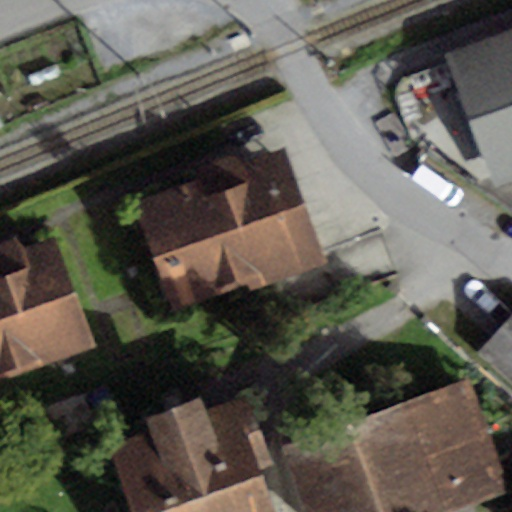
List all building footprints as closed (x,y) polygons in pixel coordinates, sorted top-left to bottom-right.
[(511,17),(436,44),(495,212),(511,206),(511,17)] [(271,168),(128,213),(159,314),(303,269),(271,168)] [(47,265),(0,278),(0,379),(74,358),(47,265)] [(511,320),(474,364),(511,396),(511,320)] [(469,388),(278,446),(297,511),(441,511),(501,494),(469,388)] [(128,447),(90,460),(108,511),(250,511),(219,425),(192,435),(181,405),(120,426),(128,447)]
